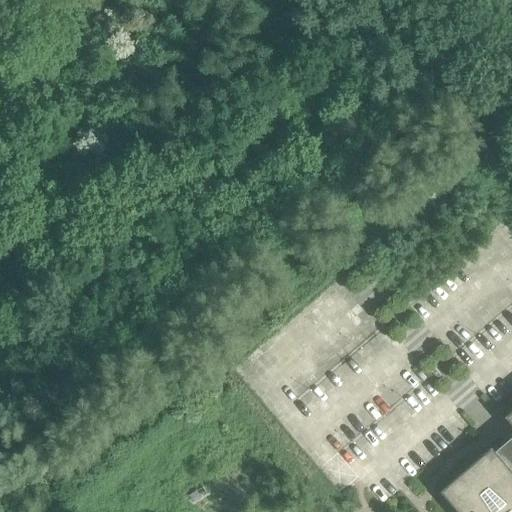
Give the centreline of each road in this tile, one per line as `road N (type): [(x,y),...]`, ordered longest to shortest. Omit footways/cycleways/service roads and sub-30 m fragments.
road 1 (unknown): [(511,262),(492,265),(309,423),(306,442),(316,464),(342,475),(363,471)]
road 2 (unknown): [(363,471),(511,353)]
